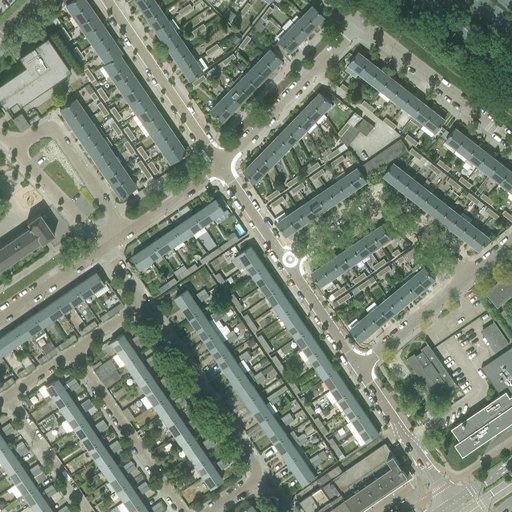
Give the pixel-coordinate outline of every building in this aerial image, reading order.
[(65,5),(64,6),(71,16),(72,16),(87,5),(82,0),(72,0),(72,1),(66,5),(65,5)] [(140,10),(141,10),(153,2),(151,0),(133,0),(134,0),(135,0),(141,10),(140,10)] [(147,20),(148,20),(160,12),(153,2),(141,10),(148,20),(147,20)] [(247,3),(233,20),(236,22),(237,23),(250,6),(249,5),(247,3)] [(189,4),(183,8),(186,12),(191,8),(189,4)] [(71,16),(78,26),(94,15),(94,14),(93,15),(87,6),(87,5),(71,16)] [(303,15),(314,26),(314,25),(313,25),(321,17),(322,17),(311,6),(311,7),(312,7),(304,16),(303,15)] [(268,7),(264,12),(268,15),(272,10),(268,7)] [(183,8),(177,12),(180,16),(186,12),(183,8)] [(228,10),(222,17),(230,22),(235,16),(228,10)] [(154,30),(167,22),(160,12),(148,20),(155,29),(154,30)] [(264,12),(260,18),(264,21),(268,15),(264,12)] [(78,26),(85,36),(101,25),(101,24),(100,25),(94,15),(78,26)] [(295,24),(305,34),(313,25),(313,26),(314,26),(303,15),(303,16),(299,20),(295,24)] [(295,24),(299,20),(295,16),(291,20),(295,24)] [(51,20),(56,26),(60,23),(56,17),(51,20)] [(260,18),(253,27),(260,33),(264,27),(261,25),(264,21),(260,18)] [(167,22),(154,30),(155,30),(162,39),(161,40),(173,32),(178,28),(172,19),(167,22)] [(287,33),(295,25),(294,24),(289,19),(281,27),(286,32),(287,33)] [(202,24),(196,28),(199,32),(205,28),(202,24)] [(286,32),(286,33),(297,43),(296,42),(304,34),(305,35),(305,34),(295,24),(294,24),(295,25),(287,33),(286,32)] [(85,36),(91,45),(107,34),(100,25),(101,25),(85,36)] [(62,26),(58,29),(62,36),(66,33),(62,26)] [(191,31),(191,32),(193,36),(199,32),(196,28),(191,31)] [(168,50),(180,42),(173,32),(161,40),(162,40),(169,50),(168,50)] [(66,33),(62,36),(66,42),(71,39),(66,33)] [(297,43),(286,33),(278,42),(278,41),(277,42),(288,52),(289,51),(288,51),(296,43),(297,43)] [(91,45),(98,55),(114,44),(113,44),(107,35),(108,35),(107,34),(91,45)] [(246,35),(242,41),(246,44),(250,39),(246,35)] [(234,36),(231,41),(235,44),(239,39),(234,36)] [(46,37),(18,56),(17,57),(24,66),(0,82),(0,103),(4,109),(15,101),(18,106),(70,71),(46,37)] [(246,44),(242,41),(237,46),(242,50),(246,44)] [(175,60),(187,51),(180,42),(168,50),(169,50),(175,59),(175,60)] [(114,44),(98,55),(103,63),(104,64),(105,65),(118,56),(121,54),(120,54),(114,45),(114,44)] [(76,47),(71,50),(75,56),(80,53),(76,47)] [(261,58),(261,59),(272,69),(271,68),(279,60),(280,61),(279,60),(273,54),(272,53),(269,50),(269,51),(265,55),(262,59),(261,58)] [(182,70),(194,61),(187,51),(175,60),(176,60),(182,69),(182,70)] [(80,53),(75,56),(79,62),(84,58),(80,53)] [(349,64),(349,65),(350,64),(360,72),(359,73),(360,73),(369,61),(368,62),(358,54),(358,53),(354,57),(349,64)] [(232,54),(226,58),(227,58),(229,62),(235,58),(232,54)] [(103,67),(109,76),(125,65),(124,65),(118,56),(105,65),(103,67)] [(200,58),(194,61),(201,72),(207,68),(200,58)] [(226,58),(221,62),(224,66),(229,62),(227,58),(226,58)] [(253,67),(252,67),(263,78),(263,77),(271,69),(272,69),(261,59),(253,68),(253,67)] [(194,61),(182,70),(183,70),(189,79),(188,80),(189,80),(201,72),(194,61)] [(370,81),(371,81),(380,70),(379,70),(369,62),(369,61),(360,73),(371,81),(370,81)] [(241,62),(236,67),(241,72),(246,67),(241,62)] [(109,76),(116,86),(132,75),(131,75),(125,66),(125,65),(109,76)] [(244,76),(255,87),(255,86),(254,86),(262,77),(263,78),(252,67),(252,68),(253,68),(245,76),(244,76)] [(87,68),(82,71),(86,77),(91,74),(87,68)] [(212,68),(206,72),(207,73),(209,76),(215,72),(212,68)] [(381,90),(390,78),(390,79),(380,70),(371,81),(371,82),(371,81),(381,89),(381,90)] [(241,73),(233,82),(246,95),(247,95),(246,95),(254,86),(255,87),(244,76),(241,73)] [(91,74),(86,77),(90,83),(91,83),(95,80),(91,74)] [(116,86),(122,96),(138,85),(138,84),(138,85),(131,76),(132,75),(116,86)] [(202,75),(196,79),(199,83),(205,79),(202,75)] [(392,98),(393,98),(401,87),(390,79),(391,79),(390,78),(381,90),(382,90),(392,98)] [(227,93),(227,94),(238,104),(238,103),(246,95),(233,82),(231,81),(227,85),(232,90),(228,94),(227,93)] [(339,88),(345,92),(348,88),(343,84),(339,88)] [(122,96),(129,105),(145,94),(144,94),(138,85),(122,96)] [(100,87),(96,90),(100,96),(104,93),(100,87)] [(403,107),(412,95),(411,95),(401,87),(393,98),(403,106),(403,107)] [(348,88),(345,92),(350,97),(354,93),(348,88)] [(93,92),(89,95),(93,101),(97,98),(93,92)] [(104,93),(100,96),(104,102),(109,99),(104,93)] [(312,102),(322,113),(323,112),(322,112),(330,104),(331,104),(320,93),(320,94),(312,102)] [(129,105),(136,115),(152,104),(151,104),(145,95),(145,94),(129,105)] [(219,102),(229,112),(229,113),(230,113),(229,112),(237,104),(238,104),(227,94),(219,103),(219,102)] [(413,115),(414,115),(423,103),(422,103),(422,104),(412,96),(412,95),(403,107),(404,106),(414,114),(413,115)] [(66,120),(82,109),(75,99),(59,110),(60,110),(66,119),(66,120)] [(364,100),(361,104),(366,109),(369,105),(364,100)] [(100,102),(96,105),(100,111),(104,108),(100,102)] [(303,111),(314,121),(322,112),(322,113),(312,102),(312,103),(304,111),(303,111)] [(229,112),(219,103),(211,111),(210,111),(221,122),(221,121),(229,112)] [(414,115),(410,120),(421,128),(424,124),(434,112),(433,112),(423,104),(423,103),(414,115)] [(136,115),(142,125),(158,114),(151,105),(152,104),(136,115)] [(369,105),(366,109),(372,113),(375,109),(369,105)] [(113,107),(109,110),(113,116),(118,113),(113,107)] [(104,108),(100,111),(104,117),(108,114),(104,108)] [(73,129),(73,130),(88,119),(82,109),(66,120),(67,120),(73,129)] [(295,119),(295,120),(305,130),(306,130),(305,129),(313,121),(314,121),(303,111),(303,112),(295,120),(295,119)] [(355,112),(347,122),(354,127),(361,117),(355,112)] [(434,112),(424,124),(425,124),(425,123),(435,131),(435,132),(445,121),(444,120),(444,121),(433,113),(434,112)] [(29,126),(21,113),(12,120),(20,132),(29,126)] [(118,113),(113,116),(117,122),(122,119),(118,113)] [(142,125),(149,134),(165,124),(165,123),(164,124),(158,114),(142,125)] [(382,122),(388,126),(391,122),(386,118),(382,122)] [(79,139),(95,129),(88,119),(73,130),(74,129),(80,139),(79,139)] [(374,127),(363,119),(359,124),(370,132),(374,127)] [(287,128),(286,128),(297,139),(297,138),(305,129),(305,130),(295,120),(287,129),(287,128)] [(113,121),(109,124),(113,130),(117,127),(113,121)] [(347,122),(344,126),(357,136),(360,132),(356,128),(354,127),(347,122)] [(391,122),(388,126),(394,130),(397,126),(391,122)] [(149,134),(156,144),(172,133),(171,133),(165,124),(149,134)] [(370,132),(359,124),(356,128),(360,132),(366,136),(370,132)] [(127,126),(122,129),(126,135),(131,132),(127,126)] [(344,126),(341,130),(353,140),(357,136),(344,126)] [(117,127),(113,130),(117,136),(121,133),(117,127)] [(278,137),(289,147),(288,146),(296,138),(297,139),(286,128),(286,129),(287,129),(279,137),(278,137)] [(86,149),(102,138),(95,129),(79,139),(80,139),(86,148),(86,149)] [(446,140),(443,144),(454,153),(456,149),(466,137),(465,137),(465,138),(455,130),(455,129),(449,137),(446,140)] [(353,140),(341,130),(337,134),(347,147),(353,140)] [(131,132),(126,135),(130,141),(135,138),(131,132)] [(164,153),(178,143),(171,134),(172,134),(172,133),(156,144),(162,154),(164,153)] [(407,134),(404,138),(410,143),(413,139),(407,134)] [(270,145),(269,146),(280,156),(280,155),(288,147),(288,148),(289,147),(278,137),(278,138),(270,146),(270,145)] [(466,137),(456,149),(457,149),(468,157),(476,146),(465,138),(466,137)] [(92,158),(93,159),(108,148),(102,138),(86,149),(87,149),(93,158),(92,158)] [(400,139),(395,143),(402,153),(407,150),(400,139)] [(413,139),(410,143),(415,147),(418,143),(413,139)] [(127,141),(122,144),(126,150),(131,147),(127,141)] [(164,153),(162,154),(169,164),(170,163),(185,153),(185,152),(184,153),(178,144),(178,143),(164,153)] [(395,143),(390,146),(397,156),(402,153),(395,143)] [(140,146),(136,149),(140,155),(144,152),(140,146)] [(261,154),(261,155),(271,164),(280,156),(269,146),(270,146),(262,155),(261,154)] [(390,146),(385,150),(392,160),(397,156),(390,146)] [(468,157),(464,161),(472,167),(475,163),(478,165),(478,166),(487,154),(486,154),(476,146),(477,146),(476,146),(468,157)] [(131,147),(126,150),(130,156),(135,153),(131,147)] [(99,168),(115,158),(108,148),(93,159),(94,158),(100,168),(99,168)] [(337,148),(332,152),(335,157),(340,153),(340,152),(337,148)] [(408,152),(414,156),(417,152),(411,148),(408,152)] [(385,150),(380,153),(387,163),(392,160),(385,150)] [(144,152),(140,155),(144,161),(148,158),(144,152)] [(332,152),(326,156),(328,160),(329,161),(335,157),(332,152)] [(417,152),(414,156),(420,161),(423,157),(417,152)] [(380,153),(375,156),(382,167),(387,163),(380,153)] [(487,154),(478,166),(479,166),(489,174),(498,163),(498,162),(497,163),(487,155),(488,154),(487,154)] [(253,163),(263,173),(271,164),(261,155),(253,163)] [(375,156),(370,160),(377,170),(382,167),(375,156)] [(106,178),(122,167),(115,158),(99,168),(99,169),(100,168),(106,177),(106,178)] [(339,163),(336,159),(330,163),(333,167),(339,163)] [(436,164),(442,168),(445,164),(440,159),(436,164)] [(136,163),(140,169),(144,166),(140,160),(136,163)] [(370,160),(365,163),(372,174),(377,170),(370,160)] [(147,165),(154,175),(158,172),(151,162),(147,165)] [(263,173),(253,163),(253,164),(245,172),(244,172),(255,183),(255,182),(255,181),(263,173)] [(372,174),(365,163),(360,167),(367,177),(372,174)] [(393,183),(402,171),(401,172),(393,165),(393,164),(392,163),(383,175),(384,176),(384,175),(393,182),(393,183)] [(428,167),(433,171),(436,167),(431,163),(428,167)] [(498,163),(489,174),(489,175),(490,174),(500,182),(499,183),(500,183),(509,171),(508,171),(498,163)] [(445,164),(442,168),(447,172),(451,168),(445,164)] [(144,166),(140,169),(147,180),(151,177),(144,166)] [(304,167),(300,170),(304,177),(314,170),(311,166),(306,170),(304,167)] [(112,187),(113,188),(127,178),(128,177),(122,167),(106,178),(107,178),(113,187),(112,187)] [(436,167),(433,171),(439,176),(442,172),(436,167)] [(348,175),(347,175),(356,187),(355,187),(365,180),(365,181),(366,181),(357,168),(357,169),(348,176),(348,175)] [(402,190),(403,190),(412,179),(412,178),(411,179),(402,172),(402,171),(393,183),(394,182),(403,190),(402,190)] [(509,171),(500,183),(500,182),(511,190),(510,191),(511,189),(511,174),(509,172),(509,171)] [(319,177),(316,173),(310,177),(313,181),(319,177)] [(338,182),(337,182),(346,194),(345,193),(355,187),(355,188),(356,187),(347,175),(347,176),(338,182)] [(458,180),(463,185),(467,180),(461,176),(458,180)] [(0,202),(21,189),(17,183),(11,186),(5,177),(0,179),(0,202)] [(127,178),(113,188),(120,197),(119,197),(119,198),(133,188),(135,187),(128,177),(127,178)] [(447,182),(452,186),(455,182),(450,178),(447,182)] [(412,198),(421,187),(421,186),(412,179),(403,190),(403,191),(403,190),(412,197),(412,198)] [(467,180),(463,185),(469,189),(472,185),(467,180)] [(328,189),(327,189),(336,201),(336,200),(345,194),(345,195),(346,194),(337,182),(337,183),(328,189)] [(421,187),(412,198),(413,197),(422,204),(421,205),(422,205),(430,194),(431,193),(434,190),(424,182),(421,186),(421,187)] [(455,182),(452,186),(458,191),(461,187),(455,182)] [(299,190),(296,186),(290,190),(293,194),(299,190)] [(277,189),(272,193),(274,197),(280,193),(277,189)] [(318,196),(317,196),(326,208),(325,207),(335,201),(336,201),(327,189),(327,190),(318,196)] [(266,197),(269,201),(274,197),(272,193),(266,197)] [(431,212),(431,213),(440,201),(431,194),(431,193),(430,194),(422,205),(423,205),(431,212)] [(466,197),(471,201),(474,197),(469,193),(466,197)] [(479,197),(485,202),(488,197),(483,193),(479,197)] [(308,202),(307,203),(316,215),(316,214),(325,208),(326,208),(317,196),(317,197),(308,203),(308,202)] [(471,201),(468,205),(470,206),(471,207),(474,203),(477,205),(480,201),(474,197),(471,201)] [(488,197),(485,202),(491,206),(494,202),(488,197)] [(216,200),(206,207),(215,221),(226,213),(216,200)] [(279,204),(276,200),(270,204),(273,208),(279,204)] [(440,220),(441,220),(450,208),(449,208),(440,201),(441,201),(440,201),(431,213),(432,212),(441,219),(440,220)] [(298,209),(297,209),(306,222),(305,221),(315,214),(316,215),(307,203),(298,210),(298,209)] [(206,207),(194,214),(204,228),(215,221),(206,207)] [(485,212),(490,216),(493,211),(488,207),(485,212)] [(450,227),(460,215),(459,215),(459,216),(450,209),(450,208),(441,220),(442,220),(451,226),(450,227)] [(287,216),(296,229),(295,228),(305,221),(306,222),(297,209),(297,210),(298,210),(288,217),(287,216)] [(501,214),(506,218),(510,214),(504,210),(501,214)] [(493,211),(490,216),(496,220),(499,216),(493,211)] [(226,213),(215,221),(217,224),(218,225),(230,216),(228,212),(226,213)] [(28,228),(0,247),(0,270),(40,243),(41,244),(54,235),(39,213),(26,222),(28,226),(27,227),(28,228)] [(194,214),(184,222),(193,235),(204,228),(194,214)] [(460,235),(469,223),(468,223),(459,216),(460,216),(460,215),(450,227),(451,228),(451,227),(460,234),(460,235)] [(296,229),(287,216),(287,217),(278,224),(278,223),(277,223),(286,236),(286,235),(295,228),(296,229)] [(217,224),(215,221),(204,228),(206,232),(217,224)] [(184,222),(174,228),(183,242),(193,235),(184,222)] [(469,242),(479,230),(478,230),(478,231),(469,224),(469,223),(460,235),(461,234),(469,241),(469,242)] [(372,232),(380,245),(380,244),(389,237),(390,238),(382,225),(381,225),(382,226),(372,233),(372,232)] [(174,228),(163,236),(172,250),(183,242),(174,228)] [(206,232),(204,228),(193,235),(196,240),(207,233),(206,232)] [(479,230),(469,242),(470,242),(479,249),(479,250),(489,238),(488,237),(487,238),(478,231),(479,230)] [(362,239),(370,251),(379,244),(380,245),(372,232),(371,233),(372,233),(362,240),(362,239)] [(163,236),(153,243),(162,257),(172,250),(163,236)] [(236,236),(229,241),(231,244),(239,239),(236,236)] [(352,246),(360,258),(360,257),(369,251),(370,252),(370,251),(362,239),(362,240),(352,246)] [(229,241),(221,246),(223,250),(231,244),(229,241)] [(153,243),(142,250),(151,264),(162,257),(153,243)] [(238,255),(245,265),(258,257),(251,246),(238,255)] [(342,253),(350,265),(351,265),(350,264),(359,258),(360,259),(360,258),(352,246),(352,247),(343,253),(342,253)] [(414,247),(402,256),(405,260),(407,262),(418,254),(414,247)] [(392,253),(394,257),(400,253),(398,249),(392,253)] [(151,264),(142,250),(132,257),(141,271),(151,264)] [(215,251),(207,256),(209,259),(217,254),(215,251)] [(332,260),(340,272),(341,272),(340,271),(350,265),(342,253),(342,254),(333,260),(332,260)] [(245,265),(238,255),(232,260),(239,270),(245,265)] [(207,256),(200,261),(202,264),(209,259),(207,256)] [(402,256),(396,260),(399,264),(402,262),(405,260),(402,256)] [(245,265),(252,276),(265,267),(258,257),(245,265)] [(383,258),(378,262),(381,267),(386,263),(383,258)] [(322,266),(322,267),(330,279),(330,278),(339,272),(340,272),(332,260),(331,260),(332,261),(323,267),(322,266)] [(381,267),(378,262),(372,266),(375,271),(381,267)] [(192,266),(186,270),(189,273),(196,268),(197,267),(195,264),(194,265),(192,266)] [(388,265),(382,269),(385,274),(391,269),(388,265)] [(252,276),(259,286),(272,278),(265,267),(252,276)] [(312,273),(312,274),(320,286),(321,286),(324,290),(333,283),(330,279),(322,267),(313,274),(312,273)] [(416,275),(425,287),(425,286),(434,279),(435,279),(425,267),(424,268),(425,268),(416,276),(416,275)] [(180,268),(174,272),(179,280),(189,273),(186,270),(183,272),(180,268)] [(382,269),(376,273),(379,277),(385,274),(382,269)] [(488,299),(494,306),(496,304),(498,307),(511,294),(511,269),(485,292),(490,298),(488,299)] [(96,272),(85,279),(93,291),(104,284),(96,272)] [(214,276),(219,283),(224,280),(218,272),(214,276)] [(364,272),(358,276),(361,280),(366,276),(364,272)] [(406,283),(416,294),(415,294),(424,286),(425,287),(416,275),(415,276),(416,276),(407,284),(406,283)] [(361,280),(358,276),(352,280),(355,284),(361,280)] [(368,279),(360,284),(363,288),(371,283),(375,280),(372,276),(368,279)] [(174,278),(165,284),(167,288),(176,282),(174,278)] [(259,286),(267,297),(279,288),(272,278),(259,286)] [(85,279),(74,287),(83,299),(93,291),(85,279)] [(224,280),(219,283),(225,291),(230,288),(224,280)] [(397,291),(406,302),(407,302),(406,301),(415,294),(415,295),(416,294),(406,283),(406,284),(398,291),(397,291)] [(344,286),(338,290),(341,294),(347,290),(344,286)] [(74,287),(64,294),(72,306),(83,299),(74,287)] [(267,297),(274,307),(286,298),(279,288),(267,297)] [(204,289),(196,294),(198,298),(206,292),(204,289)] [(175,298),(182,309),(195,300),(187,290),(175,298)] [(338,290),(332,294),(327,297),(330,301),(341,294),(338,290)] [(388,298),(388,299),(397,310),(397,309),(406,302),(406,303),(406,302),(397,291),(397,292),(388,299),(388,298)] [(206,292),(198,298),(201,302),(209,296),(206,292)] [(233,293),(229,296),(234,304),(238,301),(233,293)] [(349,293),(342,297),(345,301),(351,297),(349,293)] [(64,294),(54,301),(62,313),(72,306),(64,294)] [(342,297),(332,304),(336,309),(340,306),(339,305),(345,301),(342,297)] [(274,307),(281,318),(294,309),(286,298),(274,307)] [(378,306),(388,318),(387,317),(396,310),(397,310),(388,299),(387,299),(388,299),(379,307),(378,306)] [(182,309),(189,319),(202,311),(195,300),(182,309)] [(54,301),(43,308),(52,320),(62,313),(54,301)] [(238,301),(234,304),(239,312),(240,311),(241,311),(243,309),(238,301)] [(117,306),(107,312),(110,316),(119,310),(117,306)] [(369,314),(379,326),(379,325),(378,325),(387,317),(387,318),(388,318),(378,306),(378,307),(370,315),(369,314)] [(43,308),(33,315),(41,327),(52,320),(43,308)] [(281,318),(288,328),(300,319),(294,309),(281,318)] [(218,310),(210,315),(213,318),(220,313),(218,310)] [(511,322),(504,310),(500,313),(511,331),(511,322)] [(189,319),(196,329),(209,321),(202,311),(189,319)] [(110,316),(107,312),(99,318),(101,322),(110,316)] [(220,313),(213,318),(213,319),(216,322),(219,320),(223,317),(220,313)] [(247,314),(243,317),(248,325),(252,322),(247,314)] [(360,322),(369,333),(378,325),(378,326),(379,326),(369,314),(369,315),(360,322)] [(33,315),(23,322),(31,334),(35,340),(45,332),(41,327),(33,315)] [(209,321),(196,329),(204,340),(216,332),(223,327),(219,320),(216,322),(213,319),(209,322),(209,321)] [(288,328),(295,339),(308,330),(300,319),(288,328)] [(94,321),(87,326),(89,330),(96,325),(94,321)] [(23,322),(12,329),(21,341),(31,334),(23,322)] [(242,322),(236,326),(239,331),(245,327),(242,322)] [(252,322),(248,325),(253,333),(254,332),(258,330),(252,322)] [(369,333),(360,322),(359,322),(360,323),(351,330),(350,329),(350,330),(360,341),(360,340),(369,333),(369,334),(369,333)] [(505,339),(494,322),(482,330),(494,347),(505,339)] [(216,332),(204,340),(211,350),(223,342),(227,339),(225,336),(230,332),(226,326),(226,325),(223,327),(216,332)] [(89,330),(87,326),(78,332),(81,336),(89,330)] [(12,329),(2,336),(10,348),(21,341),(12,329)] [(230,332),(225,336),(227,339),(235,334),(233,330),(230,332)] [(295,339),(303,350),(315,341),(308,330),(295,339)] [(131,339),(134,342),(142,337),(139,333),(131,339)] [(110,343),(117,353),(129,345),(122,334),(110,343)] [(235,334),(227,339),(230,343),(238,337),(235,334)] [(261,335),(257,338),(262,345),(266,343),(261,335)] [(2,336),(0,337),(0,355),(10,348),(2,336)] [(73,336),(66,341),(68,344),(76,339),(73,336)] [(142,337),(134,342),(136,346),(144,341),(142,337)] [(252,338),(248,342),(251,347),(256,343),(252,338)] [(68,344),(66,341),(57,346),(60,350),(68,344)] [(303,350),(310,360),(322,351),(315,341),(303,350)] [(433,397),(441,392),(439,390),(446,385),(447,388),(454,383),(456,386),(457,386),(426,341),(425,341),(427,344),(420,349),(422,351),(416,356),(414,353),(406,359),(433,397)] [(211,350),(218,361),(230,352),(223,342),(211,350)] [(266,343),(262,345),(268,353),(272,350),(266,343)] [(117,353),(124,364),(136,355),(129,345),(117,353)] [(504,429),(506,428),(506,426),(511,421),(511,347),(511,346),(510,347),(511,347),(482,367),(481,367),(500,395),(486,405),(486,404),(451,428),(459,441),(455,444),(462,456),(492,435),(493,437),(491,439),(492,439),(494,436),(496,434),(499,432),(501,431),(504,429)] [(52,350),(45,355),(48,359),(55,354),(52,350)] [(238,356),(241,360),(249,355),(246,351),(238,356)] [(322,351),(310,360),(312,364),(313,365),(317,370),(329,361),(322,351)] [(218,361),(225,371),(237,363),(230,352),(218,361)] [(145,360),(148,363),(156,357),(153,354),(145,360)] [(48,359),(45,355),(37,360),(39,364),(48,359)] [(124,364),(131,374),(143,366),(136,355),(124,364)] [(249,355),(241,360),(244,364),(252,359),(249,355)] [(275,355),(271,358),(277,367),(281,364),(275,355)] [(156,357),(148,363),(150,367),(159,361),(156,357)] [(266,358),(261,362),(264,366),(269,362),(266,358)] [(108,359),(102,364),(109,374),(111,373),(114,370),(115,370),(108,359)] [(329,361),(317,370),(319,374),(320,376),(324,381),(337,372),(329,361)] [(99,362),(91,367),(93,370),(101,364),(99,362)] [(225,371),(232,382),(245,373),(237,363),(225,371)] [(32,364),(24,369),(27,373),(35,367),(32,364)] [(102,364),(93,370),(100,380),(109,374),(102,364)] [(281,364),(277,367),(282,374),(286,371),(282,366),(281,364)] [(253,377),(252,377),(255,381),(256,381),(263,376),(274,369),(271,365),(261,372),(260,371),(254,375),(253,377)] [(131,374),(138,385),(151,376),(143,366),(131,374)] [(27,373),(24,369),(16,374),(19,378),(27,373)] [(245,373),(232,382),(239,392),(252,384),(252,383),(255,381),(252,377),(253,377),(254,375),(250,369),(245,373)] [(120,377),(114,370),(111,373),(116,380),(120,377)] [(324,381),(331,391),(344,382),(337,372),(324,381)] [(109,374),(100,380),(105,388),(116,380),(111,373),(109,374)] [(167,375),(159,380),(162,384),(170,378),(167,375)] [(138,385),(146,395),(158,387),(151,376),(138,385)] [(263,376),(256,381),(258,384),(266,379),(263,376)] [(285,379),(291,388),(295,385),(289,376),(285,379)] [(11,378),(4,383),(6,387),(14,382),(11,378)] [(66,384),(68,387),(76,381),(74,378),(66,384)] [(170,378),(162,384),(164,387),(172,382),(170,378)] [(44,397),(43,398),(46,402),(47,402),(52,398),(64,390),(57,379),(45,387),(49,394),(44,397)] [(76,381),(68,387),(71,391),(79,386),(76,381)] [(331,391),(338,401),(351,393),(344,382),(331,391)] [(239,392),(247,403),(259,394),(252,384),(239,392)] [(295,385),(291,388),(296,394),(300,392),(295,385)] [(146,395),(153,405),(165,397),(158,387),(146,395)] [(111,395),(115,401),(126,394),(122,388),(111,395)] [(52,398),(59,408),(71,400),(64,390),(52,398)] [(275,392),(267,397),(270,402),(278,397),(275,392)] [(338,401),(345,412),(358,403),(351,393),(338,401)] [(247,403),(254,413),(266,405),(259,394),(247,403)] [(174,401),(176,405),(184,399),(182,395),(174,401)] [(299,399),(305,408),(309,405),(303,396),(299,399)] [(153,405),(160,416),(172,407),(165,397),(153,405)] [(278,397),(270,402),(272,405),(280,399),(278,397)] [(80,404),(82,408),(90,402),(88,399),(80,404)] [(184,399),(176,405),(179,408),(187,403),(184,399)] [(59,408),(66,419),(78,411),(71,400),(59,408)] [(90,402),(82,408),(85,411),(93,406),(90,402)] [(345,412),(352,422),(365,414),(358,403),(345,412)] [(254,413),(261,423),(273,415),(266,405),(254,413)] [(309,405),(305,408),(310,415),(314,412),(309,405)] [(160,416),(167,426),(179,418),(172,407),(160,416)] [(126,408),(121,412),(128,422),(134,419),(126,408)] [(425,412),(430,420),(435,416),(432,412),(430,409),(425,412)] [(66,419),(59,424),(66,434),(73,429),(85,421),(78,411),(66,419)] [(46,422),(48,421),(51,426),(60,422),(55,412),(44,418),(46,422)] [(289,413),(281,418),(284,423),(292,417),(289,413)] [(352,422),(359,432),(372,424),(365,414),(352,422)] [(261,423),(268,434),(280,425),(273,415),(261,423)] [(188,422),(190,425),(198,420),(196,416),(188,422)] [(292,417),(284,423),(286,426),(294,420),(292,417)] [(314,420),(320,429),(324,427),(318,417),(314,420)] [(167,426),(174,437),(186,428),(179,418),(167,426)] [(94,425),(97,428),(105,423),(102,419),(94,425)] [(198,420),(190,425),(193,429),(201,423),(198,420)] [(73,429),(80,440),(92,431),(85,421),(73,429)] [(1,428),(3,431),(11,426),(9,423),(1,428)] [(105,423),(97,428),(99,432),(107,427),(105,423)] [(372,424),(359,432),(366,442),(379,434),(372,424)] [(268,434),(275,444),(288,436),(287,435),(280,425),(268,434)] [(11,426),(3,431),(6,436),(14,430),(11,426)] [(324,427),(320,429),(324,436),(328,433),(324,427)] [(174,437),(181,447),(193,439),(186,428),(174,437)] [(80,440),(88,450),(100,442),(92,431),(80,440)] [(288,436),(275,444),(282,455),(295,446),(299,444),(295,439),(297,438),(292,431),(287,435),(288,436)] [(295,439),(299,444),(306,438),(303,433),(297,438),(295,439)] [(202,442),(204,446),(212,441),(210,437),(202,442)] [(328,441),(334,450),(338,447),(332,438),(328,441)] [(181,447),(188,457),(200,449),(193,439),(181,447)] [(108,445),(111,449),(119,444),(116,440),(108,445)] [(212,441),(204,446),(207,449),(215,444),(212,441)] [(88,450),(95,460),(107,452),(100,442),(88,450)] [(15,449),(17,452),(25,447),(23,443),(15,449)] [(385,443),(343,472),(365,505),(408,476),(385,443)] [(119,444),(111,449),(113,453),(121,447),(119,444)] [(295,446),(282,455),(290,465),(302,457),(306,454),(300,446),(299,444),(295,446)] [(0,448),(0,464),(1,464),(1,463),(13,455),(6,445),(0,448)] [(25,447),(17,452),(20,456),(28,451),(25,447)] [(338,447),(334,450),(339,456),(342,454),(338,447)] [(188,457),(195,468),(207,459),(200,449),(188,457)] [(302,457),(290,465),(297,476),(309,467),(308,466),(325,454),(323,451),(317,455),(317,454),(309,460),(306,454),(302,457)] [(95,460),(102,471),(114,462),(107,452),(95,460)] [(309,467),(297,476),(303,485),(312,480),(315,477),(311,471),(314,467),(322,461),(327,457),(325,454),(308,466),(309,467)] [(1,464),(8,474),(20,465),(13,455),(1,463),(1,464)] [(216,463),(219,467),(227,461),(224,457),(216,463)] [(64,466),(71,476),(80,469),(77,464),(78,463),(75,459),(64,466)] [(195,468),(202,478),(215,470),(207,459),(195,468)] [(122,466),(125,470),(133,464),(131,461),(122,466)] [(227,461),(219,467),(221,470),(229,465),(227,461)] [(102,471),(109,481),(121,473),(114,462),(102,471)] [(29,469),(31,473),(39,467),(37,464),(29,469)] [(133,464),(125,470),(128,474),(136,468),(133,464)] [(8,474),(15,484),(27,476),(20,465),(8,474)] [(338,465),(323,476),(347,511),(354,511),(365,505),(343,472),(338,465)] [(39,467),(31,473),(34,477),(42,471),(39,467)] [(215,470),(202,478),(210,489),(222,480),(215,470)] [(109,481),(116,492),(128,483),(121,473),(109,481)] [(15,484),(22,494),(34,486),(27,476),(15,484)] [(321,487),(312,493),(324,511),(347,511),(323,476),(316,480),(321,487)] [(137,487),(139,491),(147,485),(145,481),(137,487)] [(116,492),(123,502),(135,494),(128,483),(116,492)] [(43,490),(46,494),(54,488),(51,485),(43,490)] [(147,485),(139,491),(142,494),(150,489),(147,485)] [(22,494),(29,505),(41,497),(34,486),(22,494)] [(54,488),(46,494),(48,497),(56,492),(54,488)] [(324,511),(312,493),(299,502),(306,511),(324,511)] [(123,502),(129,511),(130,511),(142,504),(135,494),(123,502)] [(29,505),(34,511),(41,511),(48,507),(41,497),(29,505)] [(151,507),(154,511),(162,506),(159,502),(151,507)]
